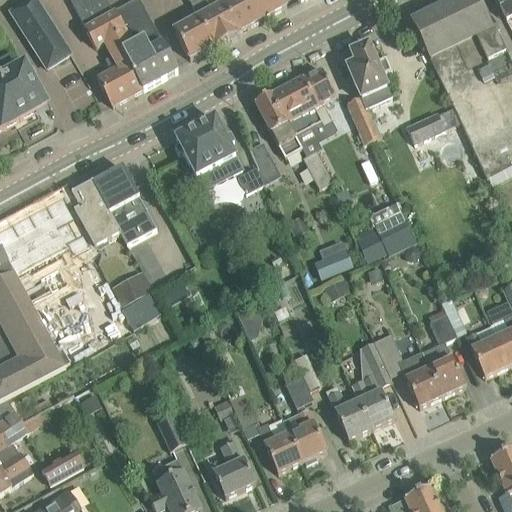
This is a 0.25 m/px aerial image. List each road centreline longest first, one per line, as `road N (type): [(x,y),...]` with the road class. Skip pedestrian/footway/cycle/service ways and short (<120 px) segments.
road 1 (secondary): [(0,205),(381,0)]
road 2 (residential): [(317,511),(443,453)]
